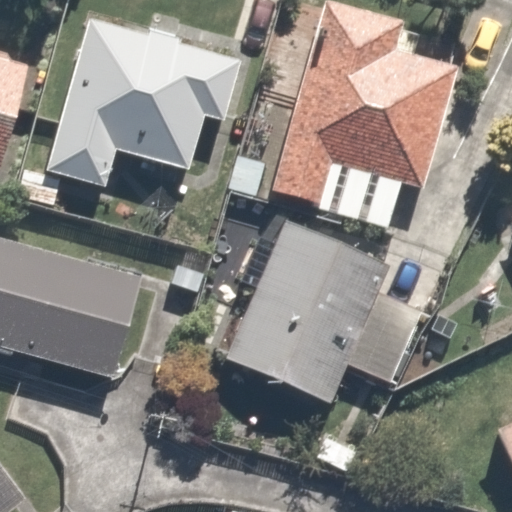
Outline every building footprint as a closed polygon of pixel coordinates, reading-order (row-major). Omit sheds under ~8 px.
[(429,7),(402,0),(309,0),(261,182),(303,193),(300,203),(376,223),(390,170),(410,176),(441,60),(416,53),(429,7)] [(234,52),(72,11),(35,158),(101,175),(109,145),(181,163),(193,116),(216,122),(234,52)] [(0,119),(17,51),(0,47),(0,119)] [(511,471),(511,205),(504,210),(511,226),(511,413),(490,424),(511,472),(511,471)] [(382,256),(279,212),(219,350),(322,395),(382,256)] [(137,267),(0,234),(0,351),(110,379),(137,267)] [(0,507),(16,496),(0,474),(0,507)]
